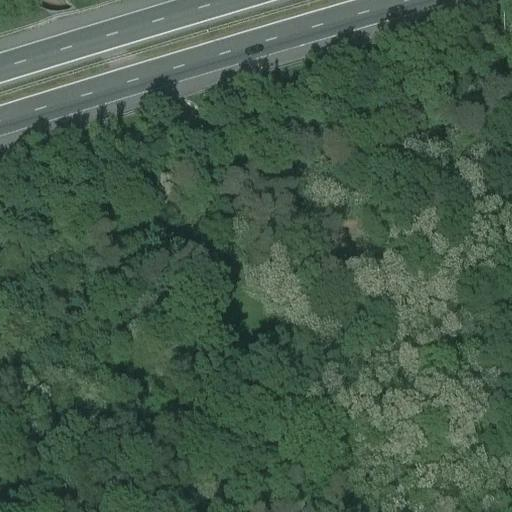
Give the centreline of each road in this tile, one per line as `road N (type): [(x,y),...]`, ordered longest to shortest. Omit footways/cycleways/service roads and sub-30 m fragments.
road 1 (track): [(44,0),(303,220),(333,261),(450,511)]
road 2 (motorway): [(0,124),(418,0)]
road 3 (motorway): [(230,0),(0,71)]
